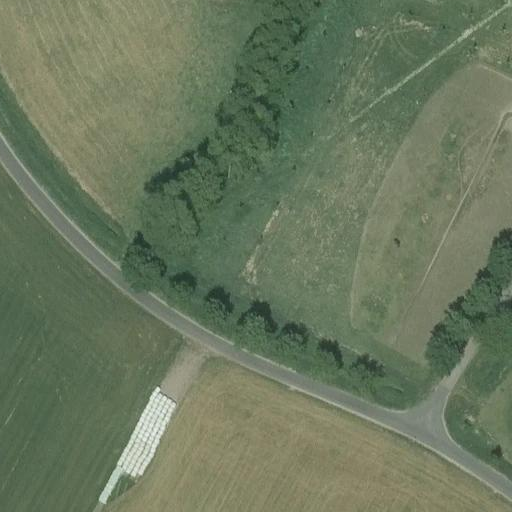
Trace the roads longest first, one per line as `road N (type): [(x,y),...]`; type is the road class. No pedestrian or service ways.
road 1 (unclassified): [(412,431),(127,294),(71,241),(0,152)]
road 2 (unclassified): [(412,431),(511,294)]
